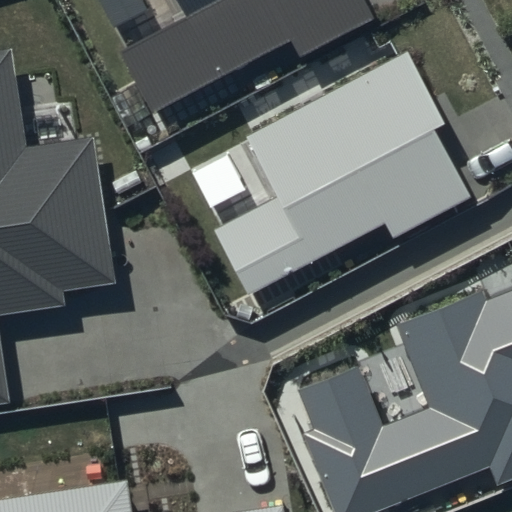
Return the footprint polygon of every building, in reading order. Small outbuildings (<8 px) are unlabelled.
[(180,0),(190,18),(123,54),(154,111),(290,39),(301,59),(377,18),(367,0),(180,0)] [(0,402),(9,401),(0,344),(0,316),(67,306),(65,293),(117,285),(94,135),(27,145),(12,47),(0,49),(0,402)] [(408,50),(244,137),(276,198),(214,231),(248,294),(386,221),(393,235),(469,195),(436,133),(448,126),(408,50)] [(358,365),(298,390),(315,433),(304,437),(335,511),(373,511),(489,464),(498,486),(511,480),(511,287),(487,298),(484,289),(398,325),(431,405),(382,425),(358,365)] [(130,511),(125,479),(0,498),(0,511),(285,511),(285,505),(242,511),(130,511)]
